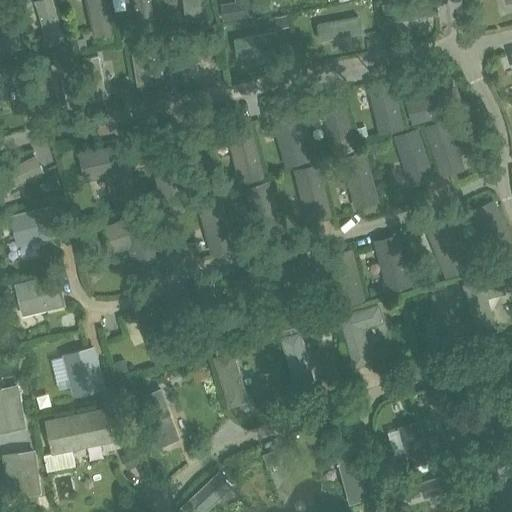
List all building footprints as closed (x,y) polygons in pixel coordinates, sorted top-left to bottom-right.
[(54,0),(41,0),(38,1),(50,45),(66,40),(54,0)] [(86,0),(94,38),(114,34),(107,0),(86,0)] [(150,0),(134,0),(140,26),(155,24),(150,0)] [(201,0),(184,0),(187,17),(203,16),(201,0)] [(221,4),(223,19),(253,14),(251,0),(236,0),(236,1),(221,4)] [(269,0),(258,2),(260,13),(271,11),(269,0)] [(434,0),(412,0),(384,5),(387,20),(436,12),(434,0)] [(275,12),(277,24),(289,22),(287,10),(275,12)] [(0,37),(0,49),(20,46),(13,13),(0,15),(0,17),(4,37),(0,37)] [(359,17),(317,25),(320,41),(362,33),(359,17)] [(276,31),(235,38),(238,56),(280,48),(276,31)] [(75,49),(86,47),(84,38),(73,41),(75,49)] [(358,40),(336,41),(337,50),(359,48),(358,40)] [(147,47),(131,50),(138,85),(153,83),(147,47)] [(99,51),(83,54),(91,98),(107,95),(99,51)] [(60,63),(43,66),(51,109),(68,106),(60,63)] [(0,68),(0,109),(12,107),(8,84),(23,81),(20,65),(0,68)] [(367,82),(379,134),(405,129),(393,76),(367,82)] [(459,82),(406,99),(414,123),(467,105),(459,82)] [(319,101),(332,156),(357,150),(344,95),(319,101)] [(271,113),(285,167),(310,160),(296,107),(271,113)] [(423,127),(440,178),(465,170),(447,119),(423,127)] [(227,130),(240,184),(263,178),(251,124),(227,130)] [(367,135),(365,126),(357,128),(359,137),(367,135)] [(393,135),(410,186),(434,178),(417,127),(393,135)] [(137,194),(124,141),(78,152),(85,181),(106,176),(112,200),(137,194)] [(148,149),(161,202),(189,195),(176,142),(148,149)] [(377,142),(370,144),(372,153),(380,151),(377,142)] [(380,202),(365,150),(340,157),(355,209),(380,202)] [(0,193),(45,171),(36,154),(0,171),(0,193)] [(332,158),(323,161),(327,173),(335,171),(332,158)] [(331,215),(319,163),(294,168),(306,221),(331,215)] [(56,174),(46,178),(50,189),(60,185),(56,174)] [(245,188),(260,241),(285,234),(269,180),(245,188)] [(198,202),(210,254),(235,248),(223,196),(198,202)] [(493,259),(511,250),(511,233),(495,197),(470,209),(493,259)] [(53,203),(9,213),(17,246),(61,235),(53,203)] [(145,212),(100,227),(108,254),(128,248),(136,272),(161,263),(145,212)] [(426,225),(445,278),(469,269),(450,217),(426,225)] [(373,242),(387,294),(412,287),(397,235),(373,242)] [(365,302),(352,249),(326,255),(339,308),(365,302)] [(279,267),(292,321),(317,315),(303,261),(279,267)] [(490,311),(486,297),(504,292),(499,275),(504,274),(502,265),(488,269),(490,278),(465,285),(476,324),(484,322),(486,323),(493,321),(494,319),(492,312),(490,311)] [(429,270),(418,275),(421,283),(432,279),(429,270)] [(271,323),(257,271),(232,278),(247,330),(271,323)] [(23,315),(66,304),(59,272),(15,283),(23,315)] [(454,341),(455,339),(463,336),(449,290),(448,290),(446,282),(432,286),(434,294),(433,295),(444,333),(443,335),(445,341),(447,343),(454,341)] [(181,293),(198,344),(223,336),(206,284),(181,293)] [(378,286),(369,288),(371,296),(380,294),(378,286)] [(340,313),(356,367),(364,365),(366,366),(373,364),(374,362),(372,355),(370,354),(363,328),(385,322),(379,302),(340,313)] [(137,315),(156,366),(180,357),(161,306),(137,315)] [(276,328),(290,325),(287,313),(273,317),(276,328)] [(306,383),(313,381),(314,380),(312,373),(310,372),(296,325),(282,329),(285,338),(283,338),(296,385),(304,382),(306,383)] [(62,353),(73,396),(106,388),(95,344),(62,353)] [(248,399),(246,392),(244,391),(233,353),(232,353),(230,345),(216,349),(218,357),(216,358),(230,404),(238,402),(240,403),(247,401),(248,399)] [(193,370),(196,380),(208,376),(205,366),(193,370)] [(0,386),(0,431),(27,427),(19,383),(0,386)] [(160,389),(138,398),(155,444),(177,435),(160,389)] [(511,400),(491,404),(497,434),(511,430),(511,400)] [(476,409),(478,418),(489,416),(488,407),(476,409)] [(47,420),(53,451),(112,439),(106,408),(47,420)] [(442,424),(451,455),(475,449),(466,417),(442,424)] [(399,427),(413,474),(428,469),(415,423),(399,427)] [(336,449),(350,502),(367,497),(353,444),(336,449)] [(2,453),(8,497),(42,493),(36,448),(2,453)] [(136,450),(126,454),(131,467),(141,463),(136,450)] [(272,451),(263,454),(267,465),(276,461),(272,451)] [(444,452),(434,454),(436,462),(446,460),(444,452)] [(511,452),(488,456),(495,508),(511,505),(506,470),(511,468),(511,452)] [(447,490),(452,505),(466,501),(457,471),(421,482),(425,496),(447,490)] [(205,511),(234,485),(221,473),(182,510),(183,511),(205,511)]
